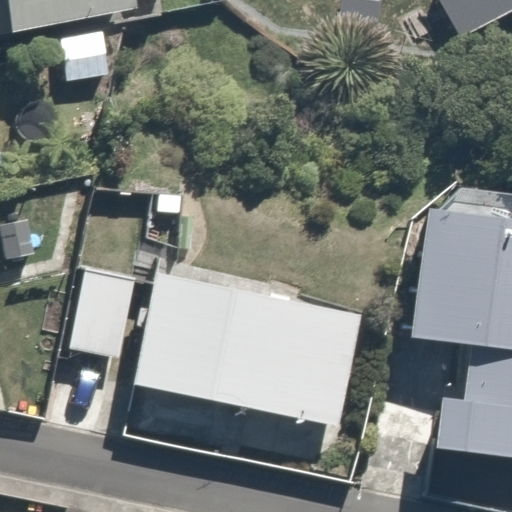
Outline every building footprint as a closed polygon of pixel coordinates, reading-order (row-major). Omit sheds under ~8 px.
[(0,0),(0,55),(144,34),(138,0),(0,0)] [(511,7),(511,0),(451,0),(465,29),(511,7)] [(511,210),(433,201),(414,362),(472,368),(467,409),(440,406),(432,470),(511,479),(511,210)] [(49,223),(0,238),(0,265),(6,285),(63,267),(49,223)] [(137,282),(84,271),(66,361),(120,371),(137,282)] [(364,314),(162,281),(141,407),(343,441),(364,314)]
